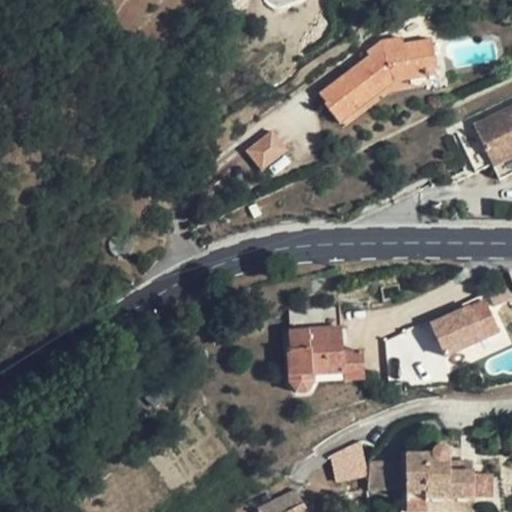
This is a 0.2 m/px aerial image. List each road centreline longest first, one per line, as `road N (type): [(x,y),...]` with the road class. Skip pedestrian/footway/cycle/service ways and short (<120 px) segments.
road 1 (tertiary): [(511,242),(295,246),(230,260),(0,394)]
road 2 (residential): [(305,475),(323,453),(406,411),(511,404)]
